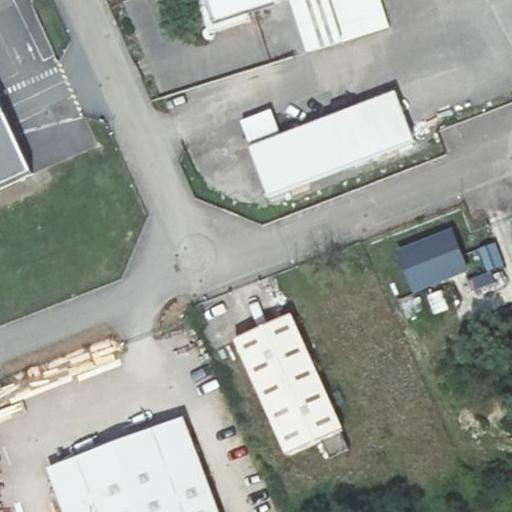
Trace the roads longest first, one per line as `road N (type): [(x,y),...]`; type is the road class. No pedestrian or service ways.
road 1 (residential): [(83,0),(171,217),(196,256),(269,246),(511,144)]
road 2 (unknown): [(142,302),(236,511)]
road 3 (unknown): [(150,0),(166,56),(183,67),(315,27)]
